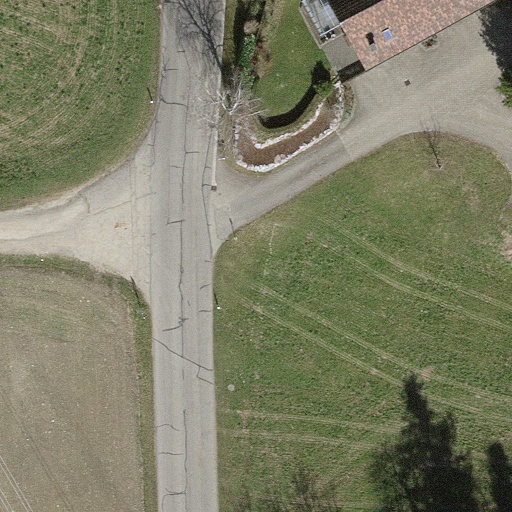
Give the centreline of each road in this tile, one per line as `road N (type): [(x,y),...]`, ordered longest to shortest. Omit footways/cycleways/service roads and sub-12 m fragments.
road 1 (tertiary): [(191,511),(182,223),(192,0)]
road 2 (track): [(0,228),(182,223)]
